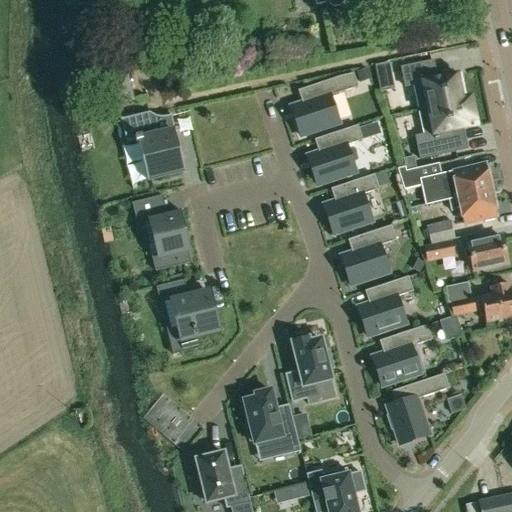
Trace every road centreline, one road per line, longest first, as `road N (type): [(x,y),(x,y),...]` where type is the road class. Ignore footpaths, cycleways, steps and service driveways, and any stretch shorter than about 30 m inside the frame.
road 1 (residential): [(322,281),(373,458),(421,499)]
road 2 (residential): [(322,281),(255,348),(177,446)]
road 3 (residential): [(291,186),(202,208),(215,269)]
road 4 (residential): [(421,499),(511,379)]
